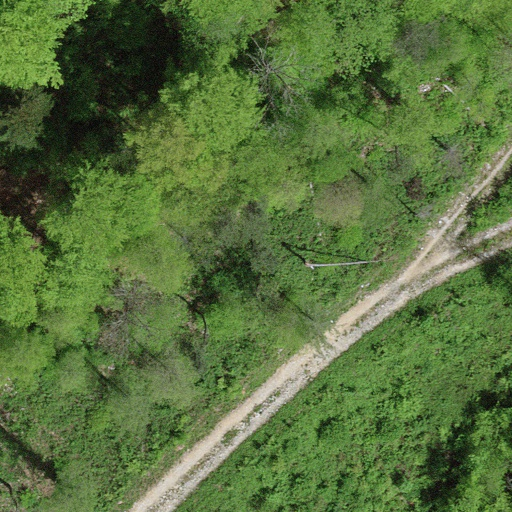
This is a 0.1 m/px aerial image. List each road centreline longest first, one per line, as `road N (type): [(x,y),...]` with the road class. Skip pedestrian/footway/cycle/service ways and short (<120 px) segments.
road 1 (track): [(150,511),(398,287),(511,232)]
road 2 (track): [(511,157),(398,287)]
